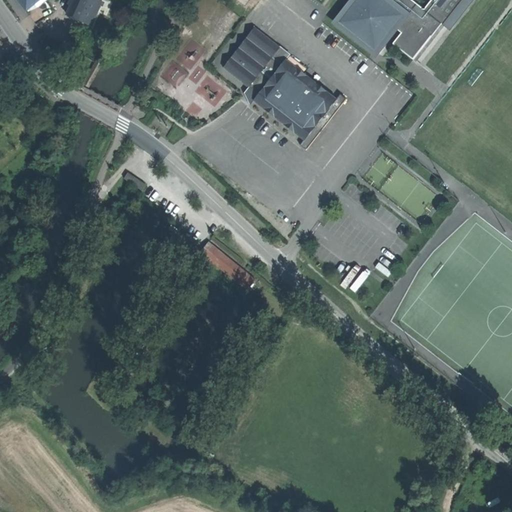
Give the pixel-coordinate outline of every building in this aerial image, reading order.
[(46,0),(18,0),(20,2),(26,10),(34,4),(37,8),(47,0),(46,0)] [(72,18),(90,26),(101,1),(99,0),(73,0),(71,6),(66,15),(72,18)] [(470,0),(431,0),(424,10),(410,0),(357,0),(339,23),(375,51),(394,27),(402,33),(393,44),(414,60),(439,28),(434,24),(437,21),(444,27),(459,8),(462,10),(470,0)] [(304,141),(336,99),(286,60),(289,55),(255,29),(224,69),(248,88),(248,87),(252,83),(262,90),(258,95),(253,101),(303,140),(304,141)] [(252,83),(248,87),(258,95),(262,90),(252,83)] [(340,94),(336,99),(304,141),(303,140),(300,145),(306,150),(346,99),(340,94)] [(127,177),(145,190),(149,184),(131,172),(127,177)] [(135,193),(127,188),(123,194),(131,198),(135,193)] [(216,245),(207,256),(241,284),(250,272),(216,245)] [(142,339),(148,343),(172,307),(150,293),(127,329),(142,339)] [(139,357),(148,343),(142,339),(133,353),(139,357)]
